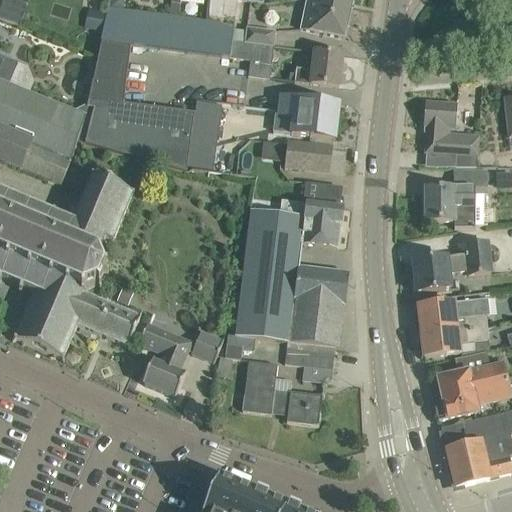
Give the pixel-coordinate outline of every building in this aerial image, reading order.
[(2,0),(0,8),(0,20),(20,28),(27,6),(7,0),(2,0)] [(123,12),(125,0),(111,0),(109,10),(123,12)] [(237,3),(237,2),(250,4),(250,0),(210,0),(208,16),(223,17),(225,1),(237,3)] [(344,41),(351,10),(307,0),(300,32),(344,41)] [(351,10),(353,0),(306,0),(307,0),(351,10)] [(218,25),(108,10),(106,21),(105,21),(103,37),(102,38),(101,44),(87,106),(96,109),(86,147),(186,174),(189,152),(194,117),(123,107),(130,48),(249,64),(247,80),(269,83),(273,48),(232,43),(234,32),(218,25)] [(275,34),(247,30),(245,45),(273,48),(275,34)] [(343,57),(323,55),(315,54),(312,72),(296,70),(294,84),(339,90),(343,57)] [(0,81),(8,85),(17,65),(0,58),(0,81)] [(8,85),(0,81),(0,161),(61,186),(70,163),(71,161),(77,144),(85,118),(74,113),(8,85)] [(337,106),(317,104),(281,99),(279,118),(298,120),(296,137),(333,142),(337,106)] [(449,131),(455,131),(456,107),(425,105),(423,129),(427,129),(425,155),(456,158),(455,170),(476,170),(478,139),(449,137),(449,131)] [(74,113),(85,118),(77,144),(86,147),(96,109),(87,106),(74,113)] [(189,152),(187,169),(212,173),(221,109),(196,106),(194,117),(189,152)] [(332,150),(288,144),(284,170),(329,176),(332,150)] [(487,175),(474,175),(454,175),(454,191),(425,191),(425,225),(454,224),(454,232),(475,232),(475,229),(487,229),(487,175)] [(496,176),(496,190),(511,190),(511,176),(496,176)] [(0,283),(1,281),(20,288),(18,293),(21,295),(23,290),(34,295),(28,310),(23,308),(21,312),(26,314),(21,325),(17,323),(15,327),(20,329),(16,338),(11,341),(12,344),(16,342),(60,360),(62,365),(65,364),(63,360),(77,329),(127,349),(128,353),(131,352),(129,348),(140,322),(144,321),(143,319),(140,320),(83,296),(84,293),(97,289),(100,293),(102,291),(99,286),(103,275),(109,275),(109,271),(104,272),(99,260),(103,257),(101,254),(106,241),(111,243),(113,248),(115,247),(113,244),(119,230),(123,231),(124,229),(120,227),(126,214),(129,216),(130,213),(127,212),(132,199),(137,197),(136,194),(133,196),(93,179),(92,177),(90,178),(91,182),(86,195),(83,194),(83,196),(85,197),(80,210),(71,206),(64,221),(54,218),(57,212),(53,211),(51,216),(32,208),(34,203),(31,202),(29,207),(11,199),(13,194),(10,193),(8,198),(0,194),(0,283)] [(281,204),(280,218),(304,222),(302,247),(337,251),(340,228),(341,228),(343,210),(306,206),(306,207),(281,204)] [(304,222),(251,215),(236,339),(255,341),(290,345),(304,222)] [(487,245),(478,246),(459,248),(460,258),(413,263),(416,296),(450,292),(449,276),(468,274),(468,278),(491,275),(487,245)] [(348,277),(299,271),(290,345),(339,351),(348,277)] [(122,291),(116,303),(128,308),(133,296),(122,291)] [(456,305),(418,309),(421,335),(456,331),(457,333),(486,330),(485,319),(489,319),(488,302),(456,305)] [(147,327),(146,329),(139,348),(161,357),(158,366),(153,363),(143,387),(176,401),(185,377),(179,375),(188,355),(214,366),(223,344),(201,334),(195,347),(147,327)] [(456,331),(421,335),(424,360),(460,356),(475,354),(474,345),(488,343),(486,330),(457,333),(456,331)] [(255,341),(236,339),(228,338),(224,361),(240,363),(242,353),(254,355),(255,341)] [(335,351),(287,345),(284,367),(332,373),(335,351)] [(476,408),(511,399),(504,366),(489,369),(486,354),(459,361),(462,375),(437,381),(443,407),(435,409),(438,424),(478,415),(476,408)] [(277,368),(248,364),(242,414),(271,418),(272,414),(288,416),(287,425),(319,429),(322,399),(290,395),(291,386),(275,384),(277,368)] [(511,414),(461,426),(441,431),(455,490),(489,482),(489,481),(511,475),(511,472),(510,463),(511,461),(511,445),(510,439),(511,438),(511,414)] [(295,511),(219,479),(204,511),(295,511)]
